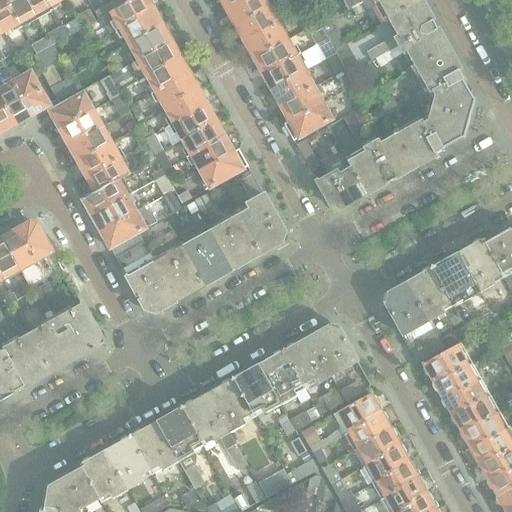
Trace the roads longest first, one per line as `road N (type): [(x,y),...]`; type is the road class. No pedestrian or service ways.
road 1 (residential): [(316,246),(177,0)]
road 2 (residential): [(466,511),(343,293)]
road 3 (residential): [(511,140),(316,246)]
road 4 (residential): [(161,394),(343,293)]
road 5 (residential): [(316,246),(135,348)]
road 6 (residential): [(343,293),(511,199)]
road 7 (residential): [(44,188),(135,348)]
road 8 (residential): [(15,480),(161,394)]
road 9 (residential): [(135,348),(0,424)]
